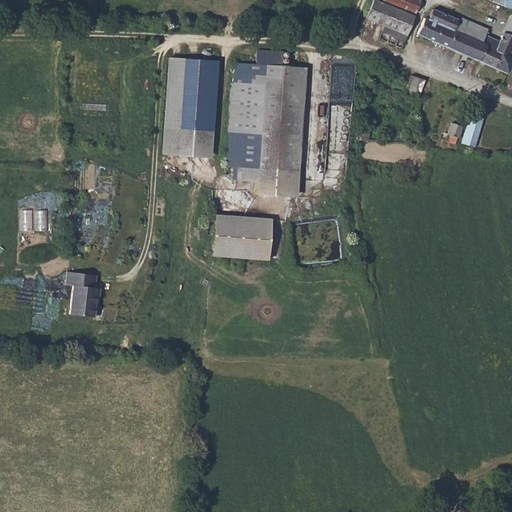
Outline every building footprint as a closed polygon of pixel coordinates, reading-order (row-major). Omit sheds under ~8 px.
[(415,12),(388,0),(371,0),(367,11),(384,19),(381,25),(391,29),(394,23),(407,30),(415,12)] [(427,15),(420,30),(436,37),(448,13),(436,7),(431,16),(427,15)] [(462,19),(448,13),(436,37),(480,57),(488,40),(483,38),(486,31),(489,25),(464,15),(462,19)] [(498,37),(486,31),(483,38),(488,40),(480,57),(509,72),(511,65),(511,52),(511,49),(511,16),(499,46),(495,44),(498,37)] [(394,23),(391,29),(404,37),(407,30),(394,23)] [(281,53),(256,52),(256,66),(280,67),(281,53)] [(216,63),(168,60),(163,156),(211,159),(216,63)] [(256,66),(237,65),(236,86),(263,88),(263,80),(287,82),(287,68),(280,67),(256,66)] [(299,199),(305,69),(287,68),(287,82),(263,80),(263,88),(236,86),(232,171),(240,170),(239,184),(259,185),(259,197),(299,199)] [(410,74),(406,89),(419,93),(424,78),(410,74)] [(470,113),(461,142),(474,146),(484,117),(470,113)] [(466,124),(456,119),(451,131),(452,132),(451,135),(451,137),(452,139),(455,140),(457,137),(458,136),(458,135),(460,136),(466,124)] [(369,129),(360,128),(360,138),(369,138),(369,129)] [(279,219),(224,217),(222,256),(277,259),(279,219)] [(110,278),(81,279),(81,292),(89,292),(89,320),(113,320),(113,299),(115,299),(115,290),(110,291),(110,278)]
